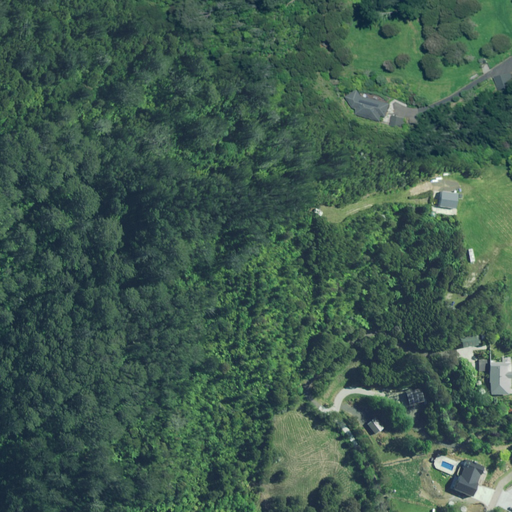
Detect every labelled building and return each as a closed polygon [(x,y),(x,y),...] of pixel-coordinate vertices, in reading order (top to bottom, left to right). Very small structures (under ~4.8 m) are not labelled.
[(511,89),(511,73),(495,79),(500,94),(511,89)] [(387,119),(391,104),(362,96),(361,91),(349,94),(354,108),(358,109),(357,114),(383,122),(384,118),(387,119)] [(406,118),(394,116),(392,126),(404,128),(406,118)] [(456,193),(439,191),(438,207),(455,209),(456,193)] [(461,349),(477,346),(474,335),(458,338),(461,349)] [(489,372),(489,384),(494,384),(494,386),(509,386),(509,365),(489,364),(489,361),(480,361),(479,372),(489,372)] [(487,459),(481,455),(478,460),(475,458),(474,461),(476,462),(475,464),(481,468),(487,459)]
